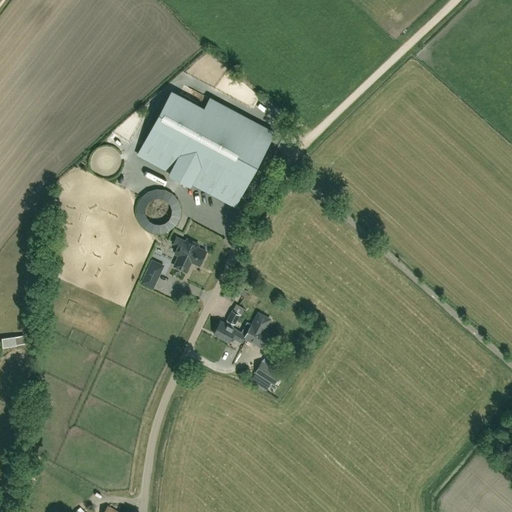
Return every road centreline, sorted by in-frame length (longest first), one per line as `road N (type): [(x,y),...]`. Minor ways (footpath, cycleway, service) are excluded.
road 1 (unclassified): [(142,511),(167,394),(290,158)]
road 2 (track): [(301,167),(284,165),(511,364)]
road 3 (track): [(290,158),(456,0)]
